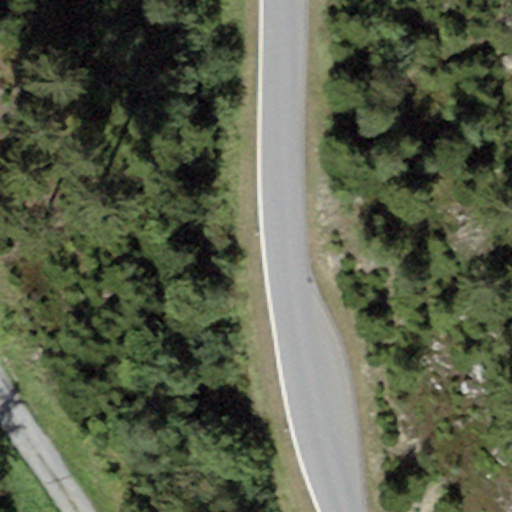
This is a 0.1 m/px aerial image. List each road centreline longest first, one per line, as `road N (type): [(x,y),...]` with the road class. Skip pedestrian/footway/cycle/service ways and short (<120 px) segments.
road 1 (unclassified): [(417,511),(371,432),(321,202),(312,0)]
road 2 (track): [(173,511),(0,213)]
